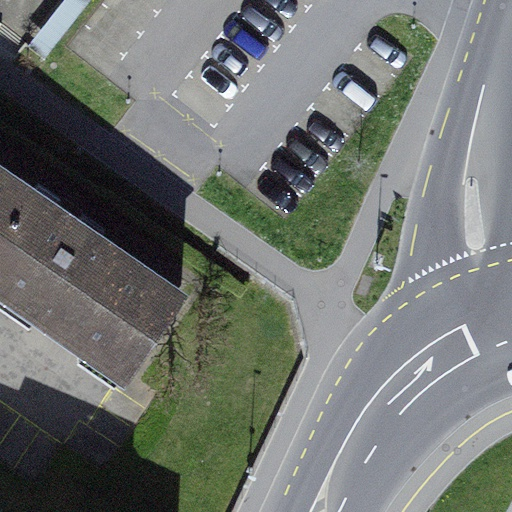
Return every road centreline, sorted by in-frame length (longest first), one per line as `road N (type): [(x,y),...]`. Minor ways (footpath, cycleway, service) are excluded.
road 1 (tertiary): [(511,7),(484,84),(468,208),(511,319)]
road 2 (tertiary): [(511,326),(416,364),(378,414),(326,511)]
